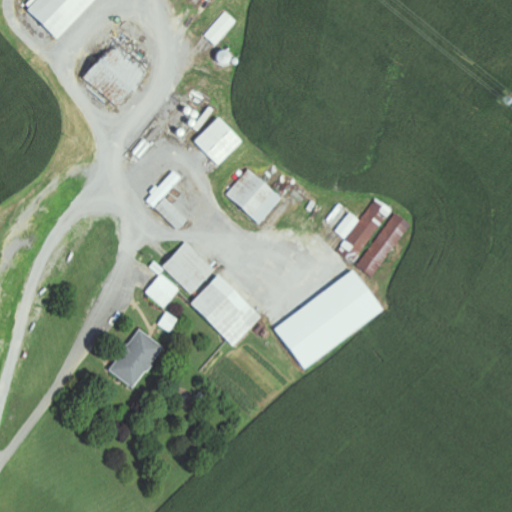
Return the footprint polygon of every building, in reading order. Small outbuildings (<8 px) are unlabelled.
[(42,0),(32,11),(64,40),(101,0),(42,0)] [(207,36),(218,46),(239,23),(228,13),(207,36)] [(89,78),(120,110),(151,80),(120,48),(89,78)] [(248,143),(223,117),(198,141),(222,167),(248,143)] [(264,224),(287,198),(253,168),(230,194),(264,224)] [(186,177),(177,170),(148,202),(182,232),(193,220),(168,197),(186,177)] [(365,220),(343,204),(329,224),(350,238),(340,252),(356,264),(395,209),(380,198),(365,220)] [(414,223),(395,211),(358,265),(377,278),(414,223)] [(267,314),(223,274),(215,275),(218,268),(189,242),(165,270),(164,275),(148,293),(162,306),(167,309),(179,296),(182,289),(199,297),(196,303),(209,314),(206,319),(223,334),(224,335),(236,346),(238,346),(267,314)] [(390,311),(362,270),(277,329),(305,370),(390,311)] [(113,371),(137,389),(168,348),(144,330),(113,371)]
